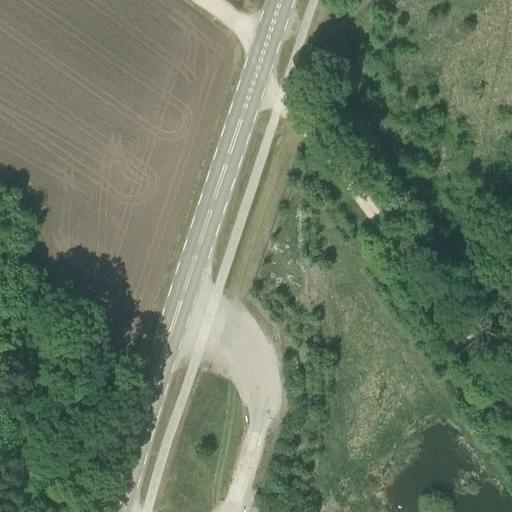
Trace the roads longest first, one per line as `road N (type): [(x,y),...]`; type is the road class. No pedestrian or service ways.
road 1 (primary): [(122,511),(284,0)]
road 2 (track): [(279,100),(361,196),(511,406)]
road 3 (track): [(511,194),(422,281)]
